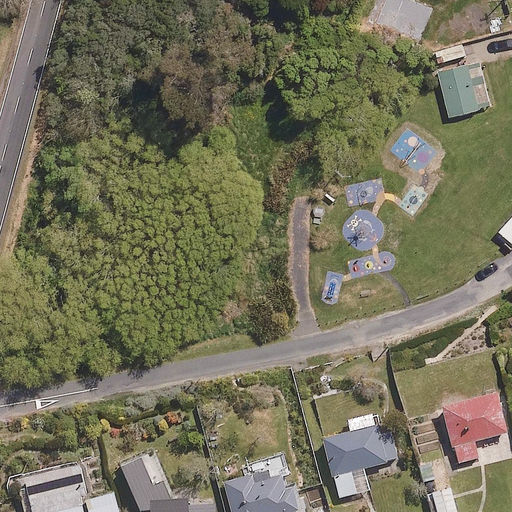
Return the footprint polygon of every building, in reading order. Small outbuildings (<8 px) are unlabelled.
[(375,0),(367,22),(423,44),(437,8),(430,5),(431,0),(375,0)] [(465,44),(442,50),(445,63),(468,57),(465,44)] [(493,108),(483,64),(442,73),(452,118),(493,108)] [(511,245),(511,222),(501,235),(511,245)] [(509,433),(500,393),(445,406),(459,463),(480,458),(476,441),(509,433)] [(447,475),(455,472),(438,412),(408,420),(429,493),(450,486),(447,475)] [(382,432),(378,414),(347,422),(350,433),(325,439),(339,498),(371,490),(365,468),(399,460),(391,429),(382,432)] [(171,489),(157,453),(123,468),(144,511),(218,511),(218,504),(193,505),(192,487),(171,489)] [(22,494),(26,511),(121,511),(117,493),(90,499),(83,465),(27,477),(31,492),(22,494)] [(288,489),(283,468),(227,482),(234,511),(301,511),(295,487),(288,489)] [(458,511),(452,489),(428,496),(432,511),(458,511)]
